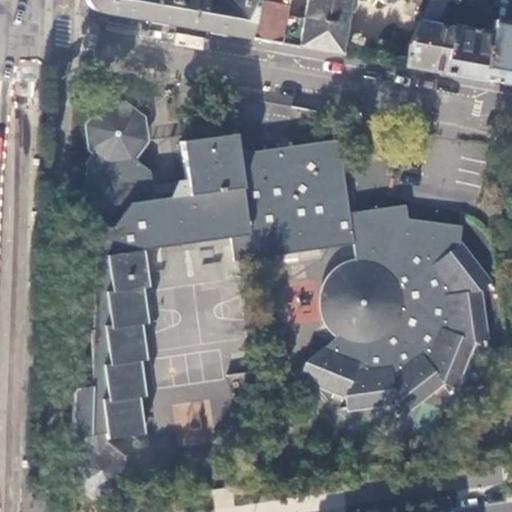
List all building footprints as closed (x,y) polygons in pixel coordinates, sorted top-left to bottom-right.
[(83,0),(84,0),(86,5),(88,7),(91,9),(248,37),(253,0),(83,0)] [(274,0),(274,1),(263,0),(253,0),(248,37),(280,43),(284,14),(285,0),(274,0)] [(349,0),(304,0),(302,20),(284,14),(280,43),(341,54),(349,0)] [(427,9),(431,0),(408,0),(408,1),(427,9)] [(450,0),(458,3),(458,0),(431,0),(427,9),(421,22),(435,24),(446,0),(450,0)] [(484,80),(497,82),(498,74),(511,77),(511,23),(494,20),(492,32),(484,80)] [(435,24),(421,22),(409,48),(406,66),(446,73),(454,27),(435,24)] [(446,73),(484,80),(492,32),(454,26),(454,27),(446,73)] [(79,388),(77,391),(77,433),(80,436),(82,437),(85,436),(109,432),(111,438),(147,432),(143,396),(147,396),(142,361),(148,360),(143,323),(148,322),(142,286),(149,285),(142,247),(280,226),(283,251),(354,238),(357,256),(348,258),(340,262),(335,266),(331,270),(327,276),(322,286),(321,294),(321,303),(325,316),(331,325),(337,330),(341,332),(300,365),(296,379),(345,397),(345,408),(395,401),(404,411),(442,382),(455,386),(473,338),(485,337),(478,288),(487,280),(458,241),(460,222),(407,216),(404,202),(378,206),(349,211),(337,139),(237,153),(234,131),(210,135),(180,139),(188,193),(154,198),(150,170),(132,156),(145,139),(143,116),(124,101),(100,105),(87,121),(90,143),(94,148),(85,159),(84,217),(94,225),(92,384),(83,386),(79,388)] [(125,449),(111,438),(109,432),(85,436),(86,443),(76,462),(82,482),(97,493),(119,487),(131,470),(125,449)]
